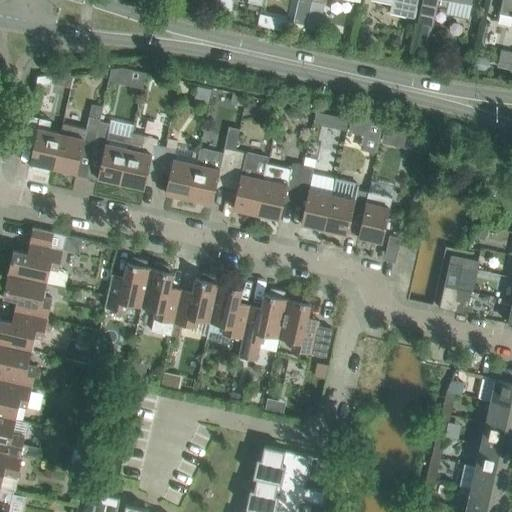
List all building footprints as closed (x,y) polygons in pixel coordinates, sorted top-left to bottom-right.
[(306,24),(311,0),(297,0),(293,21),(306,24)] [(377,0),(391,3),(389,12),(414,18),(417,0),(377,0)] [(422,0),(421,5),(417,23),(433,27),(438,5),(447,7),(445,13),(468,18),(472,3),(470,2),(470,0),(422,0)] [(511,0),(502,0),(499,13),(511,15),(511,61),(509,77),(511,78),(511,0)] [(477,55),(474,68),(484,70),(486,57),(477,55)] [(51,74),(37,75),(36,83),(51,82),(51,74)] [(196,85),(193,100),(208,104),(211,89),(196,85)] [(232,93),(230,103),(242,106),(244,96),(232,93)] [(51,120),(29,115),(23,140),(34,142),(29,162),(33,163),(32,169),(49,172),(50,167),(53,167),(61,132),(49,130),(51,120)] [(385,118),(371,115),(366,139),(379,142),(385,118)] [(61,132),(53,167),(74,172),(76,172),(81,153),(91,155),(99,120),(99,119),(89,117),(86,129),(62,124),(61,132)] [(332,117),(329,129),(344,133),(347,120),(332,117)] [(121,182),(131,137),(108,132),(110,123),(99,120),(91,155),(102,157),(97,177),(121,182)] [(149,168),(159,170),(164,146),(157,144),(158,139),(158,136),(132,130),(131,137),(121,182),(144,188),(149,168)] [(460,135),(451,154),(470,162),(478,143),(460,135)] [(425,138),(422,151),(437,155),(440,141),(425,138)] [(175,148),(164,146),(159,170),(170,173),(165,192),(188,198),(196,163),(173,158),(175,148)] [(216,183),(227,186),(235,149),(224,147),(223,153),(200,148),(196,163),(188,198),(212,203),(216,183)] [(269,157),(235,149),(227,186),(237,188),(233,208),(256,213),(268,161),(269,157)] [(295,201),(303,164),(292,162),(291,167),(268,161),(256,213),(280,218),(284,199),(295,201)] [(314,167),(303,164),(295,201),(305,203),(301,223),(324,228),(332,194),(309,188),(314,167)] [(332,194),(324,228),(347,234),(348,231),(352,214),(362,216),(368,191),(357,189),(359,183),(336,177),(332,194)] [(358,234),(358,236),(382,241),(392,197),(368,191),(362,216),(358,234)] [(475,223),(472,237),(479,239),(485,235),(488,235),(490,227),(475,223)] [(13,250),(8,273),(47,282),(65,286),(67,275),(67,271),(61,268),(58,269),(63,248),(66,234),(33,227),(29,242),(27,253),(13,250)] [(82,238),(66,234),(63,248),(79,252),(82,238)] [(395,262),(400,237),(389,235),(384,259),(395,262)] [(462,266),(464,258),(451,255),(449,263),(462,266)] [(112,273),(112,275),(111,277),(105,307),(126,311),(127,303),(142,306),(150,267),(148,266),(147,260),(132,257),(129,262),(128,262),(127,262),(124,276),(113,274),(112,273)] [(476,269),(478,261),(475,260),(464,258),(462,266),(476,269)] [(181,290),(181,289),(170,286),(173,272),(171,272),(170,265),(155,262),(152,267),(150,267),(142,306),(156,309),(151,330),(171,335),(180,293),(181,290)] [(457,288),(462,266),(449,263),(444,285),(457,288)] [(198,278),(196,277),(193,291),(193,292),(181,289),(181,290),(180,293),(171,335),(179,336),(182,324),(194,327),(196,318),(210,322),(219,282),(217,282),(216,276),(202,272),(198,278)] [(18,311),(47,318),(52,298),(43,296),(47,282),(8,273),(7,277),(3,276),(0,278),(0,279),(0,293),(3,294),(3,295),(17,299),(14,310),(18,311)] [(242,337),(250,304),(238,302),(239,302),(242,288),(219,282),(210,322),(207,337),(227,341),(228,334),(242,337)] [(457,288),(444,285),(439,307),(452,310),(457,288)] [(267,293),(264,293),(261,307),(250,304),(242,337),(238,356),(256,360),(260,342),(262,342),(264,334),(278,337),(287,298),(286,298),(285,291),(270,288),(267,293)] [(471,291),(457,288),(452,310),(466,313),(471,291)] [(307,317),(310,303),(308,303),(307,296),(292,293),(289,298),(287,298),(278,337),(293,340),(291,348),(326,356),(332,328),(318,325),(318,324),(319,321),(319,320),(318,320),(307,317)] [(18,311),(14,310),(12,322),(0,318),(0,342),(31,350),(35,336),(43,338),(47,318),(18,311)] [(0,342),(0,367),(1,367),(0,372),(0,379),(3,380),(32,386),(36,366),(28,364),(31,350),(0,342)] [(95,350),(93,360),(103,365),(106,353),(95,350)] [(325,378),(328,364),(317,362),(313,376),(325,378)] [(511,369),(492,365),(490,376),(490,377),(496,378),(491,400),(511,405),(511,369)] [(149,367),(147,375),(157,377),(159,369),(149,367)] [(0,379),(0,414),(16,418),(19,404),(27,406),(32,386),(3,380),(0,379)] [(451,379),(447,390),(455,392),(460,393),(463,381),(457,380),(451,379)] [(232,386),(230,394),(242,396),(244,389),(232,386)] [(447,390),(443,404),(451,406),(455,392),(447,390)] [(511,405),(491,400),(486,422),(511,428),(511,405)] [(84,419),(83,420),(83,422),(84,423),(84,424),(85,426),(86,427),(87,427),(89,428),(90,428),(92,428),(93,428),(94,428),(96,427),(97,426),(98,425),(98,424),(99,422),(99,421),(99,419),(99,418),(98,417),(97,416),(96,415),(95,414),(94,413),(92,413),(91,413),(89,413),(88,413),(87,414),(86,415),(85,416),(84,417),(84,419)] [(0,451),(20,456),(20,455),(25,435),(28,421),(16,418),(0,414),(0,451)] [(440,420),(437,434),(445,436),(454,438),(458,424),(448,422),(440,420)] [(511,428),(486,422),(481,444),(511,450),(511,428)] [(72,447),(81,449),(77,467),(88,469),(95,438),(75,433),(72,447)] [(437,434),(434,448),(442,449),(445,436),(437,434)] [(257,457),(253,474),(298,484),(302,467),(309,469),(312,457),(312,455),(264,444),(261,458),(257,457)] [(511,450),(481,444),(476,466),(511,473),(511,450)] [(0,486),(0,487),(4,472),(18,475),(22,455),(20,455),(20,456),(0,451),(0,486)] [(430,464),(427,478),(435,479),(438,465),(430,464)] [(511,473),(476,466),(471,488),(509,496),(511,480),(511,473)] [(250,488),(246,505),(278,511),(291,511),(295,499),(323,505),(326,490),(298,484),(253,474),(253,476),(257,477),(254,489),(250,488)] [(427,478),(424,491),(432,493),(435,479),(427,478)] [(0,511),(8,511),(13,490),(0,487),(0,486),(0,511)] [(477,511),(505,511),(509,496),(471,488),(466,510),(477,511)] [(120,495),(96,490),(95,498),(87,496),(86,496),(82,511),(116,511),(117,510),(120,495)] [(148,511),(149,509),(126,503),(124,511),(117,510),(116,511),(148,511)]
